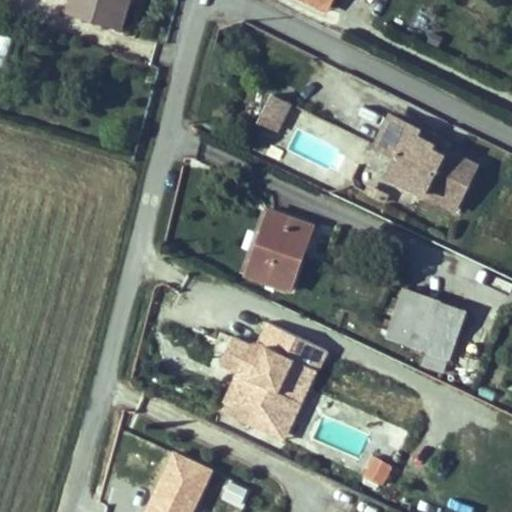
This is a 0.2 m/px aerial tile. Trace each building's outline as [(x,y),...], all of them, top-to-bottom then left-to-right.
[(0,0),(0,9),(6,12),(9,2),(15,4),(16,0),(0,0)] [(103,0),(97,21),(132,32),(142,0),(103,0)] [(142,35),(152,0),(142,0),(132,32),(142,35)] [(310,0),(327,8),(331,0),(310,0)] [(438,46),(442,37),(434,32),(429,41),(438,46)] [(0,56),(6,58),(12,39),(0,35),(0,56)] [(275,130),(289,102),(273,94),(259,122),(275,130)] [(477,165),(445,149),(444,149),(442,153),(430,147),(432,143),(417,135),(420,129),(391,115),(376,146),(398,157),(389,176),(455,209),(477,165)] [(445,149),(448,143),(420,129),(417,135),(432,143),(430,147),(442,153),(444,149),(445,149)] [(268,230),(274,212),(265,209),(242,272),(251,275),(257,258),(254,257),(264,228),(268,230)] [(290,289),(313,226),(274,212),(268,230),(264,228),(254,257),(257,258),(251,275),(290,289)] [(425,349),(442,302),(405,288),(387,335),(425,349)] [(450,359),(468,312),(442,302),(425,349),(450,359)] [(279,391),(294,360),(318,370),(327,350),(267,322),(258,341),(251,344),(233,335),(224,355),(246,365),(244,371),(249,382),(234,415),(257,426),(264,412),(268,414),(277,411),(280,406),(279,391)] [(234,415),(249,382),(244,371),(246,365),(224,355),(220,364),(237,372),(220,409),(234,415)] [(285,439),(318,370),(294,360),(279,391),(280,406),(277,411),(268,414),(264,412),(257,426),(285,439)] [(193,511),(214,471),(172,451),(143,511),(193,511)] [(382,485),(392,466),(374,456),(364,475),(382,485)]
